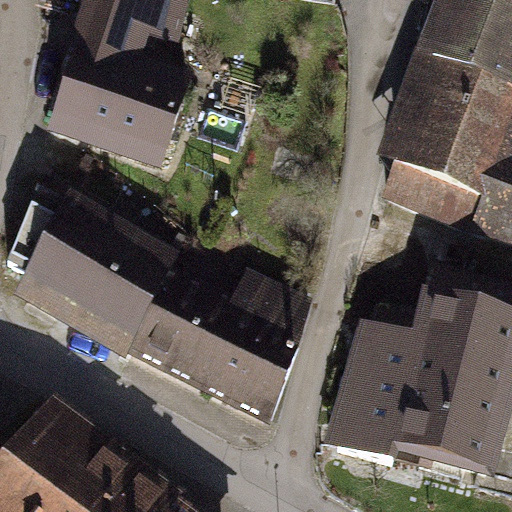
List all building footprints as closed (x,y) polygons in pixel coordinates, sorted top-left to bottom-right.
[(116,0),(72,111),(196,161),(238,56),(205,43),(222,0),(116,0)] [(511,0),(445,0),(381,172),(397,178),(385,208),(511,255),(511,0)] [(75,194),(17,303),(129,368),(134,362),(275,433),(317,301),(251,269),(238,302),(179,273),(184,260),(75,194)] [(366,334),(335,456),(399,472),(401,465),(489,487),(511,395),(511,325),(427,305),(417,346),(366,334)] [(53,412),(0,480),(0,511),(181,511),(182,511),(53,412)]
